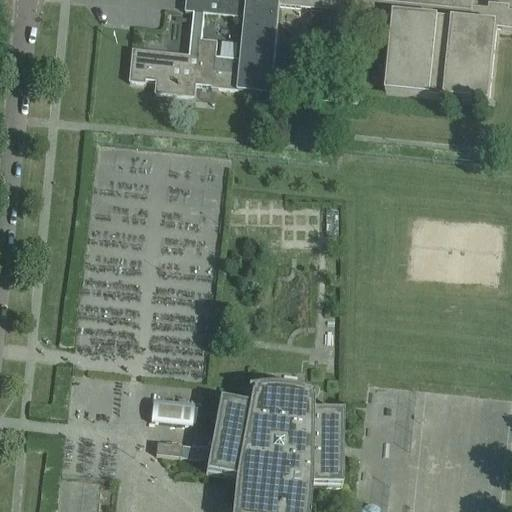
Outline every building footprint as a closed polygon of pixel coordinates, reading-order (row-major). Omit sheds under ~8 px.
[(194,0),(195,1),(186,0),(185,15),(193,16),(190,59),(132,54),(129,86),(145,88),(146,84),(156,85),(155,97),(194,102),(196,88),(211,90),(211,92),(271,98),(280,8),(393,20),(385,98),(489,108),(496,31),(511,32),(511,14),(472,10),(473,0),(194,0)] [(308,511),(311,490),(341,491),(342,416),(312,416),(312,405),(311,404),(312,400),(316,401),(317,400),(310,397),(307,396),(300,394),(293,392),(290,392),(282,391),(275,390),(272,390),(265,390),(258,391),(254,392),(247,393),(247,394),(251,393),(252,398),(251,398),(248,409),(219,403),(205,477),(235,482),(231,511),(308,511)] [(192,427),(193,411),(194,409),(152,405),(150,425),(191,430),(192,427)] [(180,462),(182,450),(156,447),(155,459),(180,462)] [(180,462),(207,464),(210,453),(182,450),(180,462)] [(348,509),(350,511),(368,511),(360,500),(348,509)]
